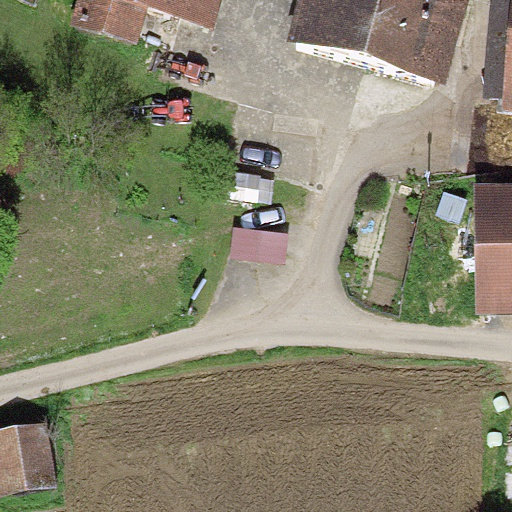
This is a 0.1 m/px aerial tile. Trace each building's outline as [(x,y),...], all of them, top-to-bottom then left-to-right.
[(83,0),(75,33),(126,47),(136,12),(181,25),(188,0),(83,0)] [(306,0),(292,55),(360,73),(379,0),(306,0)] [(379,0),(360,73),(430,92),(453,0),(379,0)] [(511,77),(509,103),(495,101),(492,119),(509,121),(510,109),(511,108),(511,77)] [(511,206),(487,207),(489,316),(511,315),(511,206)] [(0,442),(0,504),(50,495),(39,435),(0,442)]
